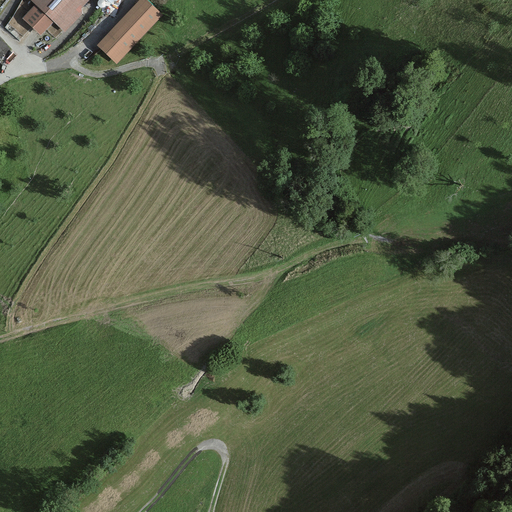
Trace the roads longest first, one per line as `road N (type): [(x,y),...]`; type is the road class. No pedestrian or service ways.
road 1 (track): [(511,193),(14,333),(11,318),(161,78),(163,61)]
road 2 (track): [(140,511),(212,441),(227,456),(211,511)]
road 3 (track): [(12,70),(63,59),(104,74),(163,61)]
road 4 (track): [(163,61),(284,0)]
